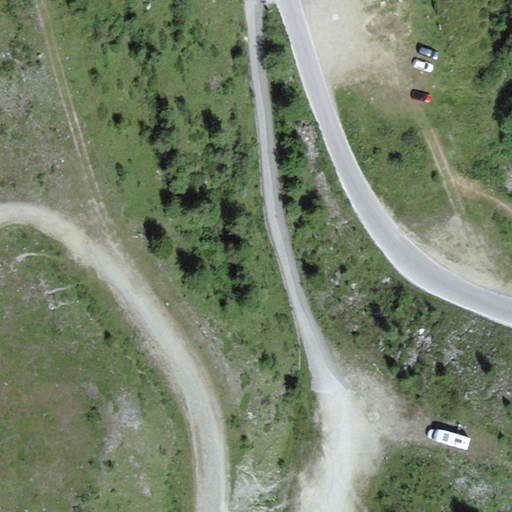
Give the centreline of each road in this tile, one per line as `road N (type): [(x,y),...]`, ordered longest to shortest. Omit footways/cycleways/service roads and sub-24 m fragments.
road 1 (track): [(335,511),(342,452),(267,190),(251,0)]
road 2 (unclassified): [(288,0),(339,150),(378,224),(421,269),(511,311)]
road 3 (track): [(0,213),(48,219),(156,324),(202,407),(211,511)]
